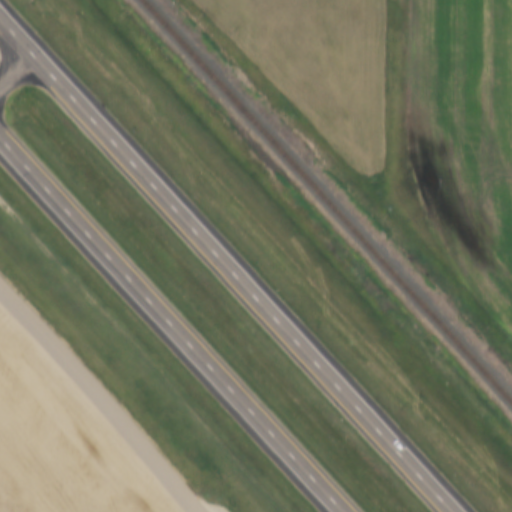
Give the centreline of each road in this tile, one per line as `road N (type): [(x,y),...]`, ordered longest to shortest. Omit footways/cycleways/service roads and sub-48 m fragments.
road 1 (primary): [(456,511),(0,14)]
road 2 (primary): [(0,134),(344,511)]
